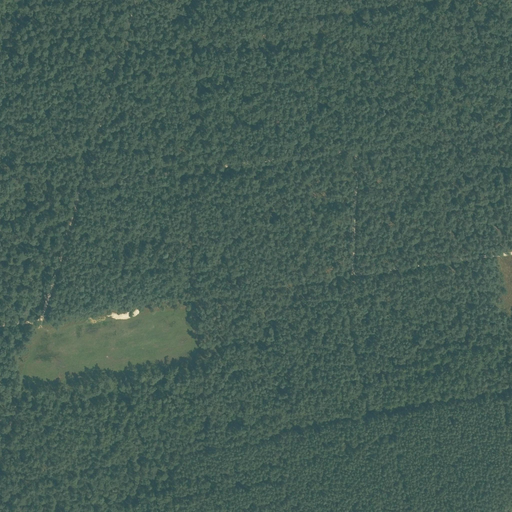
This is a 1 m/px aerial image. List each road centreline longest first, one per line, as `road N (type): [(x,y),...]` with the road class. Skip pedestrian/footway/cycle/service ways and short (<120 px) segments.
road 1 (track): [(136,0),(91,152),(0,166)]
road 2 (track): [(123,43),(0,43)]
